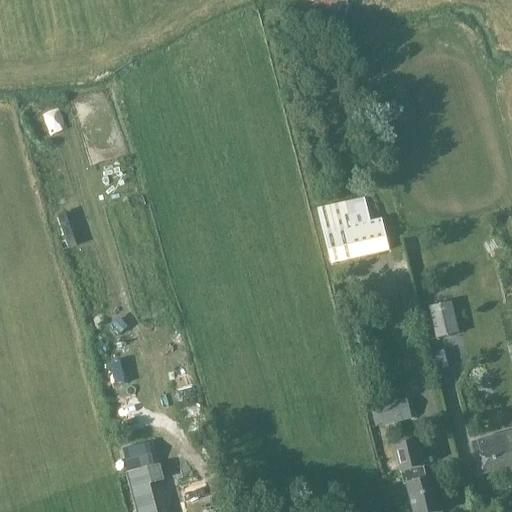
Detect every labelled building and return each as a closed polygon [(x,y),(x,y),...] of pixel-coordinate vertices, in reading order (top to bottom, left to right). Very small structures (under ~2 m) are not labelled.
[(316,210),(331,265),(388,252),(381,221),(368,223),(364,200),(316,210)] [(427,308),(434,339),(457,334),(450,302),(427,308)] [(443,353),(432,356),(436,373),(447,370),(443,353)] [(392,394),(373,399),(381,427),(383,426),(410,419),(405,400),(394,403),(392,394)] [(511,433),(472,443),(474,454),(480,476),(511,467),(511,433)] [(420,469),(423,468),(416,441),(394,446),(403,486),(407,485),(413,511),(440,511),(432,478),(423,480),(420,469)] [(122,449),(126,472),(131,489),(137,511),(154,511),(147,485),(150,485),(150,483),(161,480),(157,464),(151,466),(147,445),(122,449)]
